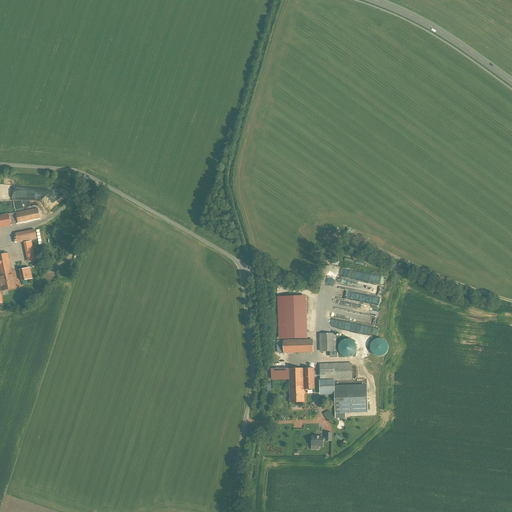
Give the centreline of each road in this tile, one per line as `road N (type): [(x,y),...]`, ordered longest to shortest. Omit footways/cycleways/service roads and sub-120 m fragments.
road 1 (unclassified): [(0,165),(77,172),(233,259),(250,389)]
road 2 (track): [(511,301),(364,241),(352,242),(314,300),(240,268)]
road 3 (tertiary): [(371,0),(418,20),(511,82)]
road 4 (unclassified): [(233,511),(250,389)]
